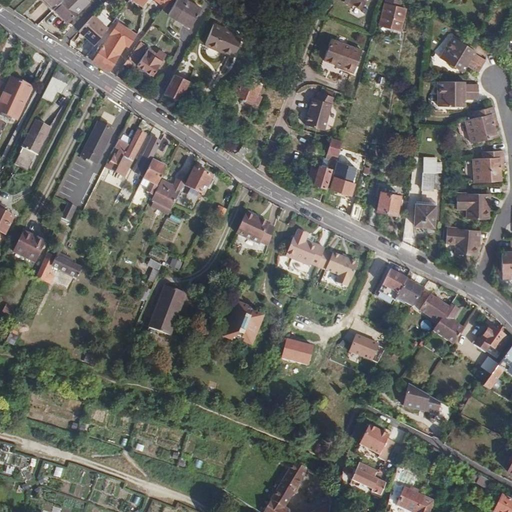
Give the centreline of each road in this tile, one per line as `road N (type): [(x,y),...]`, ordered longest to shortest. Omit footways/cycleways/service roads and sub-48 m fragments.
road 1 (tertiary): [(0,11),(250,179),(476,290)]
road 2 (unclassified): [(359,404),(511,485)]
road 3 (track): [(57,450),(166,487),(206,511)]
